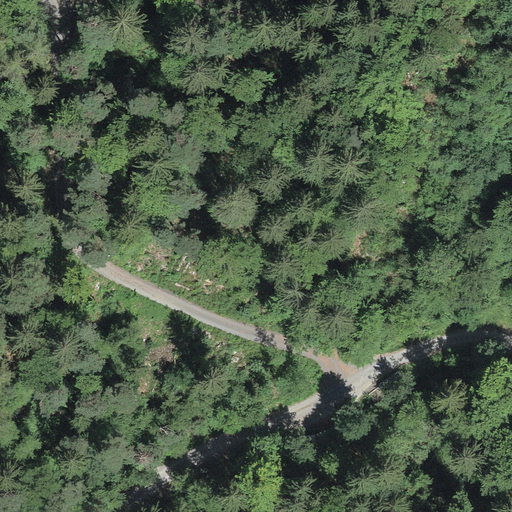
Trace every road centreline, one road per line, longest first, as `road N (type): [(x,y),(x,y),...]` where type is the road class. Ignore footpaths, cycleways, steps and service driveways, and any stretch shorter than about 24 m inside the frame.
road 1 (track): [(115,511),(135,486),(230,430),(354,375),(335,352),(149,292),(91,258),(68,212),(62,87),(45,0)]
road 2 (track): [(511,342),(476,334),(428,342),(354,375)]
